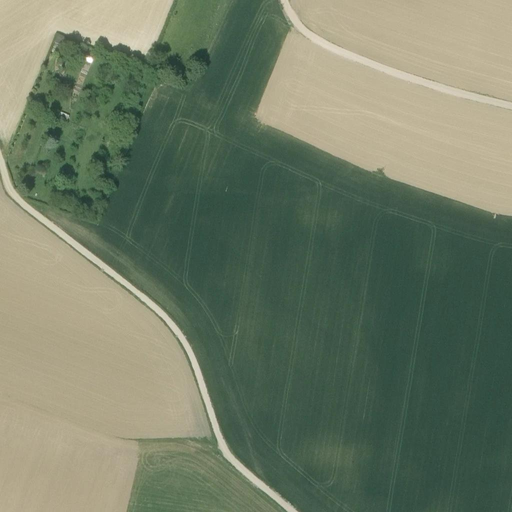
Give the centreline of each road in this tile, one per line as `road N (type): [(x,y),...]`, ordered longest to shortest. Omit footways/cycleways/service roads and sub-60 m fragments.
road 1 (track): [(0,160),(12,194),(29,211),(167,321),(191,358),(225,453),(291,511)]
road 2 (track): [(511,107),(322,42),(297,24),(283,0)]
